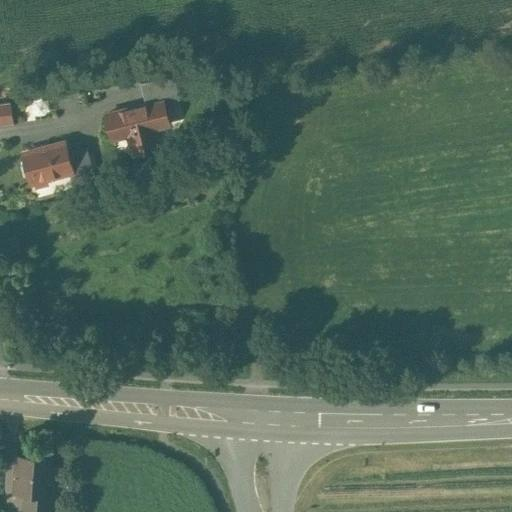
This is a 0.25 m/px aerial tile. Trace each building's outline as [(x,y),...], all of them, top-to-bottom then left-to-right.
[(174,75),(140,81),(145,102),(146,102),(147,104),(163,100),(163,101),(180,97),(174,75)] [(0,99),(0,122),(12,122),(10,99),(0,99)] [(145,102),(105,112),(112,137),(128,133),(131,144),(155,138),(153,126),(169,122),(163,101),(163,100),(147,104),(146,102),(145,102)] [(64,140),(23,151),(25,160),(22,162),(25,172),(29,172),(31,180),(35,179),(36,185),(47,182),(46,176),(70,170),(72,169),(67,153),(64,140)] [(86,148),(67,153),(72,169),(70,170),(73,182),(93,176),(86,148)] [(47,511),(52,459),(16,456),(14,491),(26,492),(24,511),(47,511)]
